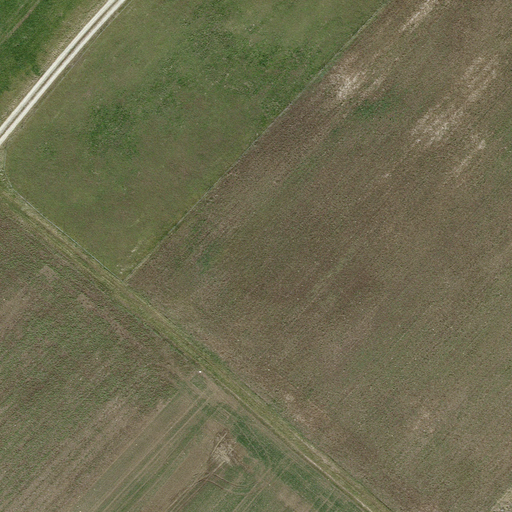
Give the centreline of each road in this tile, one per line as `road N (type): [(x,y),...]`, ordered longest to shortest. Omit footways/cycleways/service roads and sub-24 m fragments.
road 1 (track): [(383,511),(0,187)]
road 2 (track): [(119,0),(0,140)]
